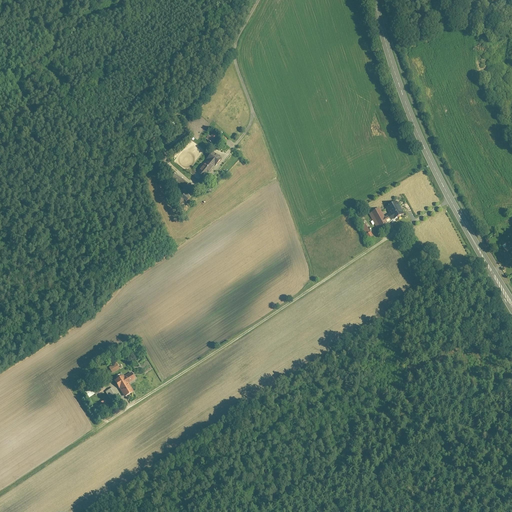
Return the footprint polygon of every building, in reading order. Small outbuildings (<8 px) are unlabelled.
[(208,139),(214,144),(219,138),(213,133),(208,139)] [(197,169),(205,177),(220,160),(212,152),(197,169)] [(175,173),(172,178),(184,189),(188,185),(175,173)] [(187,190),(192,195),(197,190),(191,185),(187,190)] [(186,192),(182,196),(188,201),(191,197),(186,192)] [(399,200),(388,207),(396,221),(408,214),(399,200)] [(379,210),(370,215),(378,230),(388,224),(379,210)] [(511,244),(501,252),(507,260),(511,256),(511,244)] [(107,368),(112,374),(119,368),(115,363),(107,368)] [(125,375),(114,381),(125,398),(136,391),(131,384),(139,379),(134,372),(127,377),(125,375)] [(112,389),(105,393),(110,401),(117,397),(112,389)] [(107,405),(103,398),(98,401),(102,408),(107,405)]
